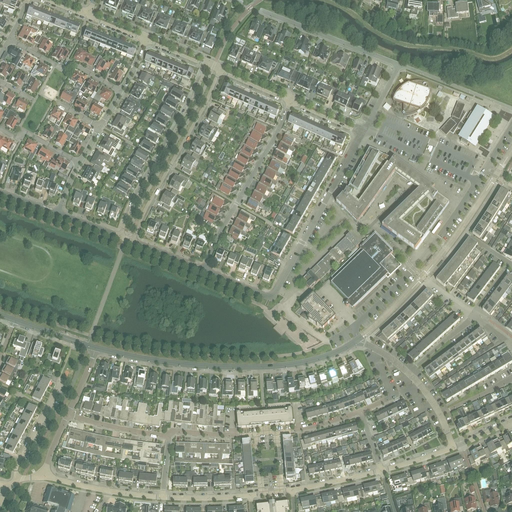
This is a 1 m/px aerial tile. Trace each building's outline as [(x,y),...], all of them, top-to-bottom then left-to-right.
[(11,0),(9,8),(8,8),(8,9),(14,11),(14,9),(15,7),(17,2),(12,0),(11,0)] [(122,5),(123,0),(113,0),(111,7),(116,9),(119,4),(122,5)] [(128,14),(132,4),(127,2),(127,0),(123,0),(122,5),(124,6),(122,12),(128,14)] [(187,3),(184,2),(184,0),(176,0),(176,1),(182,3),(181,7),(184,8),(187,3)] [(199,5),(200,0),(193,0),(191,4),(189,3),(186,10),(190,12),(191,9),(193,9),(194,7),(198,9),(199,5)] [(387,7),(386,9),(390,10),(391,9),(395,10),(394,13),(396,13),(397,13),(398,8),(400,2),(398,1),(397,0),(387,0),(387,1),(388,2),(387,7)] [(421,9),(422,4),(420,4),(420,2),(410,0),(406,0),(405,9),(412,10),(411,15),(417,16),(418,9),(421,9)] [(480,0),(480,1),(477,2),(480,13),(490,10),(489,7),(493,7),(491,0),(480,0)] [(502,12),(504,12),(505,10),(507,9),(507,5),(511,2),(511,0),(496,0),(497,2),(499,2),(499,8),(502,12)] [(452,8),(447,8),(448,19),(458,18),(458,14),(468,13),(467,3),(466,3),(466,2),(465,2),(464,2),(462,1),(461,2),(460,2),(458,2),(457,3),(456,3),(456,4),(455,4),(456,7),(454,8),(455,10),(452,10),(452,8)] [(133,2),(132,4),(128,14),(129,15),(129,16),(132,18),(135,11),(138,12),(141,6),(133,2)] [(210,14),(214,4),(207,2),(205,7),(202,6),(200,12),(203,13),(203,11),(210,14)] [(427,13),(429,13),(429,17),(437,17),(437,23),(443,23),(443,16),(438,15),(438,13),(439,13),(439,5),(438,5),(438,3),(432,3),(432,4),(428,4),(427,13)] [(149,9),(144,7),(141,6),(138,12),(141,13),(139,19),(144,21),(148,11),(149,9)] [(32,19),(33,18),(36,9),(31,7),(30,9),(29,9),(27,15),(26,15),(25,19),(28,20),(27,22),(26,24),(30,25),(31,23),(30,23),(32,19)] [(216,11),(215,13),(213,20),(217,21),(218,22),(219,19),(220,20),(221,17),(225,19),(227,15),(226,15),(228,10),(221,7),(219,12),(216,11)] [(41,11),(39,10),(37,8),(36,8),(36,9),(33,18),(32,19),(38,21),(41,11)] [(47,13),(44,12),(42,10),(41,11),(38,21),(43,23),(44,22),(43,22),(47,13)] [(155,19),(157,12),(154,11),(153,13),(148,11),(144,21),(150,23),(152,18),(155,19)] [(52,15),(49,14),(47,12),(47,13),(43,22),(44,22),(49,24),(52,15)] [(166,16),(161,14),(157,12),(155,19),(158,20),(155,26),(161,28),(165,18),(166,16)] [(57,17),(54,16),(52,14),(53,14),(52,14),(52,15),(49,24),(54,26),(57,17)] [(481,15),(478,16),(479,23),(486,22),(485,17),(482,18),(481,15)] [(63,19),(62,19),(60,18),(58,17),(58,16),(57,17),(54,26),(59,28),(63,19)] [(68,21),(65,20),(63,19),(63,18),(62,19),(63,19),(59,28),(64,30),(65,30),(68,21)] [(172,26),(174,19),(171,18),(170,20),(165,18),(161,28),(166,30),(169,25),(172,26)] [(178,35),(182,25),(176,23),(177,21),(174,19),(172,26),(174,27),(172,32),(178,35)] [(70,32),(73,23),(70,22),(68,21),(68,20),(68,21),(65,30),(64,30),(64,31),(70,33),(70,32)] [(264,29),(260,27),(262,23),(254,20),(252,26),(251,27),(250,29),(251,30),(250,31),(255,33),(253,37),(260,39),(264,29)] [(70,32),(76,35),(76,34),(80,26),(73,23),(70,32)] [(191,26),(188,25),(182,23),(182,25),(178,35),(183,37),(185,31),(188,33),(191,26)] [(194,41),(199,29),(191,25),(191,26),(188,33),(191,34),(189,39),(194,41)] [(210,36),(211,34),(214,26),(211,25),(207,33),(205,39),(208,41),(205,46),(212,49),(214,44),(213,44),(215,39),(210,36)] [(37,44),(38,43),(41,37),(40,36),(37,36),(35,41),(28,37),(30,33),(33,35),(36,34),(38,30),(29,26),(27,29),(24,27),(18,38),(25,42),(26,41),(32,45),(34,42),(37,44)] [(276,36),(273,34),(275,29),(268,26),(264,36),(268,38),(267,40),(273,42),(276,36)] [(89,40),(93,31),(86,29),(83,37),(89,40)] [(207,33),(204,32),(205,31),(199,29),(194,41),(200,44),(202,38),(205,39),(207,33)] [(98,33),(99,33),(98,32),(98,33),(96,32),(93,31),(89,40),(95,42),(98,33)] [(287,45),(291,35),(283,32),(282,36),(278,35),(275,43),(281,46),(282,44),(287,45)] [(101,35),(98,33),(95,42),(100,44),(103,36),(104,36),(104,35),(101,35)] [(41,37),(38,43),(41,45),(39,49),(45,53),(47,51),(48,52),(52,46),(46,42),(48,40),(42,36),(41,37)] [(106,37),(104,36),(103,36),(100,44),(105,46),(109,38),(109,37),(106,37)] [(112,39),(109,38),(105,46),(110,49),(114,40),(114,39),(112,39)] [(302,39),(301,41),(298,40),(294,49),(305,53),(305,51),(308,52),(311,45),(308,44),(309,42),(304,40),(302,39)] [(117,41),(114,40),(110,49),(116,51),(119,42),(120,41),(119,41),(117,41)] [(122,43),(119,42),(116,51),(121,53),(124,44),(125,44),(125,43),(122,43)] [(127,45),(125,44),(124,44),(121,53),(126,55),(130,46),(130,45),(127,45)] [(238,53),(241,55),(244,48),(241,47),(240,47),(235,45),(232,52),(231,52),(229,56),(236,59),(238,53)] [(135,48),(130,46),(126,55),(133,57),(135,51),(134,51),(135,48)] [(320,46),(319,49),(319,51),(315,50),(313,57),(323,61),(324,58),(327,60),(330,53),(327,51),(327,49),(320,46)] [(16,67),(21,59),(18,58),(21,52),(12,47),(11,50),(10,49),(9,51),(9,52),(10,52),(8,54),(16,58),(13,63),(15,64),(14,66),(16,67)] [(251,54),(249,53),(249,50),(244,47),(244,48),(241,55),(244,56),(242,61),(247,64),(251,54)] [(57,48),(52,57),(59,61),(61,58),(62,57),(65,59),(68,52),(65,50),(64,51),(61,49),(60,49),(60,50),(57,48)] [(77,55),(75,59),(76,59),(76,60),(77,61),(78,61),(79,61),(81,62),(83,60),(84,61),(84,62),(85,62),(91,66),(94,60),(86,55),(86,54),(79,49),(76,54),(77,55)] [(151,64),(155,55),(149,53),(149,55),(148,55),(145,61),(151,64)] [(258,62),(260,55),(257,54),(256,56),(251,54),(247,64),(252,66),(255,61),(258,62)] [(332,63),(341,66),(345,68),(349,58),(341,54),(340,57),(335,55),(332,63)] [(156,66),(160,58),(155,55),(151,64),(156,66)] [(263,71),(268,61),(263,59),(263,57),(260,55),(258,62),(260,63),(258,69),(263,71)] [(21,59),(16,67),(20,69),(23,64),(30,68),(34,60),(27,56),(24,60),(21,59)] [(97,67),(95,70),(103,75),(106,68),(108,69),(111,65),(108,63),(107,65),(103,62),(104,60),(99,57),(94,65),(97,67)] [(162,68),(165,60),(160,58),(156,66),(162,68)] [(167,71),(171,62),(165,60),(162,68),(167,71)] [(362,77),(366,67),(363,65),(363,64),(359,63),(360,62),(356,60),(356,62),(355,61),(354,65),(355,65),(353,69),(358,71),(357,75),(362,77)] [(122,74),(115,70),(118,65),(120,66),(122,63),(115,61),(111,68),(115,70),(110,79),(117,83),(122,74)] [(268,61),(263,71),(269,73),(271,68),(274,69),(278,63),(274,61),(273,63),(268,61)] [(172,73),(176,64),(171,62),(167,71),(172,73)] [(38,67),(35,66),(30,75),(35,78),(37,75),(40,74),(41,73),(44,75),(48,68),(42,64),(41,66),(39,66),(38,67)] [(177,75),(181,66),(176,64),(172,73),(177,75)] [(283,80),(288,69),(288,68),(287,70),(282,67),(282,66),(279,64),(275,70),(278,72),(278,73),(279,73),(277,77),(283,80)] [(0,74),(4,77),(7,73),(8,73),(10,74),(14,68),(8,65),(7,66),(6,67),(3,65),(1,68),(0,68),(0,74)] [(183,77),(186,68),(181,66),(177,75),(183,77)] [(183,77),(182,79),(189,82),(193,71),(186,68),(183,77)] [(364,75),(362,80),(366,82),(367,82),(368,80),(373,81),(376,83),(378,79),(378,78),(379,78),(381,75),(379,74),(381,70),(378,69),(377,70),(374,69),(373,69),(373,70),(370,68),(367,76),(364,75)] [(295,79),(298,72),(294,71),(288,69),(283,80),(289,82),(291,79),(292,79),(292,78),(295,79)] [(79,91),(83,84),(82,83),(85,77),(75,72),(72,78),(70,76),(68,79),(70,81),(74,83),(76,81),(78,82),(78,83),(77,83),(74,89),(75,89),(76,90),(79,91)] [(303,88),(307,78),(301,76),(302,74),(298,72),(295,79),(297,80),(297,81),(298,82),(297,85),(303,88)] [(18,74),(13,83),(20,86),(22,81),(23,81),(26,82),(29,77),(25,76),(24,77),(18,74)] [(141,77),(139,81),(148,86),(150,83),(151,81),(152,78),(151,78),(152,76),(147,74),(146,76),(143,74),(141,77)] [(36,80),(31,76),(27,83),(30,85),(27,90),(33,94),(38,85),(35,82),(36,80)] [(307,78),(303,88),(309,91),(310,87),(311,87),(312,87),(314,88),(318,81),(313,79),(313,81),(307,78)] [(83,84),(79,91),(84,94),(86,90),(93,94),(98,85),(97,84),(96,83),(96,82),(95,82),(94,83),(90,80),(86,86),(83,84)] [(393,101),(403,105),(404,113),(403,113),(403,114),(404,115),(404,116),(405,116),(406,116),(407,115),(409,115),(411,115),(412,114),(414,114),(416,113),(417,112),(418,113),(421,111),(420,110),(421,110),(422,109),(423,108),(424,107),(424,106),(425,106),(426,104),(427,104),(428,104),(430,99),(429,98),(430,97),(430,96),(430,95),(430,94),(430,93),(430,92),(430,91),(430,90),(425,89),(425,88),(426,88),(426,87),(427,86),(426,85),(426,84),(425,84),(425,83),(424,83),(423,82),(422,82),(421,82),(420,82),(419,82),(418,82),(417,82),(417,81),(411,81),(411,83),(410,83),(409,83),(407,84),(407,85),(406,85),(405,86),(404,86),(403,87),(402,86),(399,88),(400,89),(399,91),(398,92),(397,93),(396,94),(396,95),(395,95),(395,96),(394,98),(394,99),(393,100),(393,101)] [(324,85),(322,84),(319,82),(315,87),(319,89),(317,94),(318,95),(318,96),(322,98),(327,88),(324,87),(324,85)] [(134,90),(142,95),(145,90),(147,88),(142,85),(140,87),(137,85),(135,87),(133,89),(134,90)] [(175,98),(180,101),(181,100),(182,101),(184,96),(183,96),(178,93),(181,88),(174,85),(170,91),(173,93),(171,96),(175,98)] [(228,96),(232,88),(224,85),(220,95),(227,98),(228,96)] [(93,99),(99,103),(101,99),(102,99),(102,98),(107,101),(110,97),(110,96),(111,94),(112,93),(104,88),(99,96),(96,95),(93,99)] [(233,99),(237,90),(232,88),(228,96),(233,99)] [(334,96),(336,90),(331,88),(330,89),(327,88),(322,98),(327,100),(327,99),(328,99),(329,99),(328,99),(331,94),(334,96)] [(79,91),(76,90),(75,89),(72,93),(69,92),(68,92),(68,93),(65,91),(63,94),(62,95),(61,97),(60,98),(69,103),(72,98),(75,100),(78,94),(79,91)] [(142,95),(134,90),(133,91),(132,91),(131,93),(132,94),(131,96),(134,98),(133,100),(138,103),(140,101),(141,101),(144,96),(142,95)] [(238,101),(242,92),(237,90),(233,99),(238,101)] [(340,106),(344,96),(341,95),(342,92),(336,90),(334,96),(337,97),(335,102),(336,103),(335,104),(340,106)] [(244,103),(247,94),(242,92),(238,101),(244,103)] [(0,98),(0,103),(2,104),(3,102),(10,106),(15,96),(8,93),(5,98),(3,97),(1,99),(0,98)] [(171,96),(169,94),(165,99),(168,101),(166,104),(170,107),(175,110),(176,109),(175,109),(176,109),(177,109),(179,105),(178,105),(179,104),(173,101),(175,98),(171,96)] [(249,105),(253,97),(247,94),(244,103),(249,105)] [(351,104),(354,98),(355,96),(349,94),(347,97),(344,96),(340,106),(344,108),(345,107),(346,107),(348,102),(351,104)] [(88,108),(90,104),(93,100),(88,97),(86,100),(82,98),(81,100),(78,99),(76,102),(75,103),(75,104),(75,105),(74,106),(83,111),(86,106),(88,108)] [(254,108),(258,99),(253,97),(249,105),(254,108)] [(360,99),(359,100),(354,98),(351,104),(355,105),(353,110),(352,110),(354,111),(353,112),(359,114),(361,109),(360,109),(362,104),(364,101),(360,99)] [(13,105),(11,108),(15,110),(17,107),(24,111),(28,104),(20,99),(15,106),(13,105)] [(97,106),(99,103),(93,99),(93,100),(90,104),(93,107),(90,111),(95,114),(95,115),(97,116),(98,115),(99,116),(103,109),(97,106)] [(259,110),(263,101),(258,99),(254,108),(259,110)] [(125,105),(125,106),(133,111),(135,112),(137,109),(139,109),(141,105),(138,103),(133,100),(131,103),(128,101),(126,103),(124,105),(125,105)] [(264,112),(268,104),(263,101),(259,110),(264,112)] [(166,104),(164,103),(160,108),(161,108),(163,110),(161,113),(165,115),(170,118),(171,118),(170,118),(171,117),(172,118),(174,113),(173,113),(174,113),(168,110),(170,107),(166,104)] [(469,121),(466,126),(461,123),(467,113),(463,111),(465,106),(458,103),(452,117),(451,119),(440,131),(446,136),(450,132),(453,134),(457,128),(462,132),(459,137),(462,139),(460,142),(467,146),(469,143),(475,147),(494,118),(487,114),(489,111),(481,107),(480,109),(477,107),(473,114),(471,112),(467,119),(469,121)] [(270,114),(273,106),(268,104),(264,112),(270,114)] [(388,112),(391,108),(386,104),(383,108),(388,112)] [(135,112),(133,111),(125,106),(124,107),(123,106),(122,109),(123,109),(122,111),(125,113),(124,116),(126,117),(129,119),(131,116),(132,117),(135,112)] [(273,106),(270,114),(276,117),(279,111),(278,110),(279,108),(273,106)] [(55,125),(59,127),(64,118),(60,115),(62,112),(55,108),(52,113),(51,113),(50,114),(50,115),(50,116),(58,121),(55,125)] [(7,116),(9,111),(5,109),(3,113),(0,110),(0,119),(3,114),(7,116)] [(211,114),(220,119),(223,115),(224,116),(226,113),(219,109),(218,111),(214,109),(211,114)] [(15,118),(16,117),(17,115),(9,111),(7,116),(5,118),(9,120),(6,126),(12,130),(13,129),(14,129),(14,128),(15,127),(15,126),(17,122),(13,119),(14,117),(15,118)] [(161,113),(159,111),(155,117),(156,117),(154,120),(156,122),(160,124),(165,127),(166,127),(165,127),(166,126),(167,127),(169,122),(168,122),(169,122),(163,119),(165,115),(161,113)] [(220,120),(220,119),(211,114),(208,120),(212,122),(210,124),(217,128),(219,125),(220,126),(223,121),(220,120)] [(294,125),(298,117),(293,114),(292,116),(291,116),(288,122),(294,125)] [(73,134),(78,126),(75,124),(77,121),(71,117),(71,116),(70,115),(69,116),(68,115),(64,122),(67,123),(67,124),(69,126),(66,131),(73,134)] [(129,119),(126,117),(125,120),(119,117),(116,122),(124,126),(126,124),(129,125),(131,120),(129,119)] [(299,128),(303,119),(298,117),(294,125),(299,128)] [(305,130),(308,121),(303,119),(299,128),(305,130)] [(158,127),(160,124),(156,122),(154,120),(150,125),(151,125),(153,127),(151,130),(155,133),(160,136),(161,135),(160,135),(161,135),(162,135),(164,131),(163,131),(164,130),(158,127)] [(255,130),(262,135),(263,135),(266,130),(265,130),(268,126),(255,120),(253,123),(257,126),(255,130)] [(310,132),(314,124),(308,121),(305,130),(310,132)] [(122,130),(124,126),(116,122),(113,127),(119,131),(117,133),(122,136),(125,131),(122,130)] [(82,133),(83,132),(88,135),(91,129),(83,124),(80,128),(78,126),(73,134),(73,135),(77,138),(79,134),(82,133)] [(219,129),(217,128),(210,124),(209,127),(205,125),(202,130),(211,135),(214,137),(219,129)] [(315,135),(319,126),(314,124),(310,132),(315,135)] [(58,129),(59,127),(55,125),(54,127),(55,128),(54,130),(48,127),(43,135),(49,139),(52,134),(54,135),(58,129)] [(320,137),(324,128),(319,126),(315,135),(320,137)] [(255,130),(251,128),(249,131),(253,133),(250,138),(258,142),(259,143),(262,138),(261,137),(262,135),(255,130)] [(325,139),(329,131),(324,128),(320,137),(325,139)] [(151,130),(149,129),(145,134),(148,136),(146,139),(150,141),(155,144),(156,144),(155,144),(156,143),(157,144),(159,139),(158,139),(159,139),(153,136),(155,133),(151,130)] [(214,137),(211,135),(202,130),(199,135),(203,137),(201,140),(211,146),(213,143),(211,142),(214,137)] [(331,142),(334,133),(329,131),(325,139),(331,142)] [(68,143),(69,142),(73,135),(66,132),(64,136),(60,134),(58,137),(59,138),(56,143),(62,146),(65,141),(68,143)] [(336,144),(340,135),(334,133),(331,142),(336,144)] [(78,138),(77,138),(73,135),(69,142),(74,145),(70,151),(76,155),(81,146),(75,143),(78,138)] [(250,138),(246,135),(244,139),(248,141),(246,145),(254,150),(255,150),(257,145),(258,142),(250,138)] [(300,140),(301,140),(290,135),(288,139),(285,137),(282,142),(285,144),(286,144),(291,147),(294,142),(298,145),(299,143),(303,145),(305,142),(300,140)] [(336,144),(335,145),(341,148),(342,146),(342,147),(346,138),(340,135),(336,144)] [(0,136),(0,149),(6,153),(8,150),(9,151),(13,143),(10,141),(9,141),(8,141),(0,136)] [(116,149),(117,147),(120,142),(115,138),(113,141),(107,137),(106,138),(105,139),(104,141),(104,142),(116,149)] [(146,139),(144,137),(141,143),(143,145),(141,148),(141,147),(141,148),(150,153),(151,153),(150,153),(151,152),(152,153),(154,148),(153,148),(154,148),(149,145),(150,141),(146,139)] [(28,140),(23,149),(32,154),(30,157),(33,158),(36,153),(33,152),(37,145),(28,140)] [(209,149),(211,146),(201,140),(200,143),(196,141),(193,146),(202,151),(205,152),(208,147),(209,149)] [(111,157),(116,149),(104,142),(103,143),(102,143),(101,145),(101,146),(101,148),(107,151),(106,154),(111,157)] [(246,145),(242,143),(240,146),(244,148),(242,153),(249,157),(250,158),(253,153),(252,152),(254,150),(246,145)] [(295,149),(291,147),(286,144),(285,144),(284,146),(281,144),(278,150),(281,152),(281,151),(286,154),(289,150),(293,153),(295,149)] [(205,152),(202,151),(193,146),(190,151),(194,153),(192,156),(199,159),(201,156),(202,157),(205,152)] [(51,161),(49,160),(53,154),(48,152),(48,151),(48,152),(47,152),(42,149),(38,156),(42,158),(41,159),(45,161),(42,167),(46,170),(51,161)] [(394,158),(393,159),(390,164),(390,163),(392,159),(370,149),(344,195),(343,195),(336,202),(347,212),(357,222),(358,222),(359,223),(359,222),(395,173),(409,182),(413,172),(394,158)] [(242,153),(238,150),(236,154),(240,156),(237,160),(245,165),(246,165),(249,160),(248,160),(249,157),(242,153)] [(139,162),(140,159),(145,162),(146,162),(149,158),(148,157),(139,151),(139,152),(137,155),(134,153),(132,158),(134,160),(135,160),(139,162)] [(290,156),(286,154),(281,151),(281,152),(280,154),(276,152),(273,157),(286,165),(291,157),(290,156)] [(336,159),(332,157),(334,154),(326,151),(325,152),(325,154),(324,154),(323,156),(323,157),(322,158),(325,160),(333,164),(336,159)] [(111,157),(106,154),(104,153),(103,156),(101,155),(102,154),(97,152),(95,156),(96,156),(95,158),(102,162),(104,160),(105,160),(108,162),(111,157)] [(203,162),(199,159),(192,156),(191,158),(187,156),(184,161),(193,166),(196,161),(201,165),(203,162)] [(56,165),(65,171),(69,164),(65,161),(65,162),(63,160),(59,158),(56,162),(53,160),(49,166),(54,169),(56,165)] [(101,165),(102,162),(95,158),(94,160),(93,160),(91,163),(95,166),(95,165),(97,166),(96,169),(101,172),(104,167),(102,166),(101,165)] [(237,160),(233,158),(231,161),(235,164),(233,168),(241,172),(242,173),(244,168),(244,167),(245,165),(237,160)] [(144,165),(139,162),(135,160),(134,160),(133,163),(130,161),(127,166),(130,168),(134,170),(135,167),(141,170),(144,166),(143,165),(144,165)] [(330,169),(333,164),(325,160),(322,164),(330,169)] [(190,171),(193,166),(184,161),(181,166),(185,168),(183,172),(190,176),(192,172),(190,171)] [(278,173),(278,172),(280,169),(285,171),(287,167),(277,162),(275,164),(272,162),(269,168),(272,170),(278,173)] [(328,174),(330,169),(322,164),(320,169),(328,174)] [(233,168),(229,165),(227,169),(231,171),(229,175),(229,176),(236,180),(237,181),(240,175),(239,175),(241,172),(233,168)] [(12,168),(9,177),(12,178),(11,182),(17,184),(19,178),(22,180),(25,169),(12,168)] [(101,172),(96,169),(95,172),(89,168),(88,170),(87,170),(85,173),(94,178),(96,180),(98,176),(101,172)] [(139,173),(134,170),(130,168),(128,171),(125,170),(122,175),(125,176),(129,178),(131,176),(136,178),(139,175),(138,174),(139,173)] [(325,178),(328,174),(320,169),(317,174),(325,178)] [(282,175),(278,172),(278,173),(272,170),(271,172),(268,170),(265,175),(268,177),(273,180),(276,176),(280,179),(282,175)] [(449,203),(432,191),(435,188),(413,172),(409,182),(419,190),(382,226),(415,250),(449,203)] [(92,181),(94,178),(85,173),(84,177),(83,179),(88,182),(87,185),(94,189),(95,186),(93,185),(94,183),(92,182),(92,181)] [(229,176),(229,175),(225,173),(223,176),(227,179),(224,183),(232,188),(233,188),(236,183),(235,183),(236,180),(229,176)] [(33,175),(31,174),(28,176),(27,175),(25,180),(23,181),(24,182),(23,186),(29,188),(30,184),(31,183),(34,184),(37,175),(33,174),(33,175)] [(322,183),(325,178),(317,174),(314,178),(322,183)] [(190,180),(188,179),(181,175),(179,179),(176,177),(173,182),(181,187),(185,189),(190,180)] [(134,181),(129,178),(125,176),(123,179),(120,178),(117,183),(120,184),(124,187),(124,186),(126,184),(131,187),(131,186),(132,187),(135,183),(134,182),(134,181)] [(278,183),(273,180),(268,177),(267,180),(263,178),(260,183),(264,185),(269,188),(271,184),(276,187),(278,183)] [(320,188),(322,183),(314,178),(314,179),(315,179),(313,184),(320,188)] [(47,188),(48,182),(49,180),(46,179),(45,180),(42,179),(42,182),(38,181),(37,183),(37,182),(35,187),(36,187),(35,190),(41,192),(43,187),(47,188)] [(224,183),(220,180),(217,186),(218,189),(229,196),(231,191),(231,190),(232,188),(224,183)] [(48,182),(47,188),(50,189),(49,191),(50,191),(48,195),(49,195),(52,197),(53,197),(54,197),(55,194),(57,191),(56,191),(57,187),(55,186),(54,184),(48,182)] [(179,192),(181,187),(173,182),(170,187),(173,189),(172,192),(179,196),(180,192),(179,192)] [(313,184),(309,182),(307,186),(307,187),(317,192),(320,188),(313,184)] [(130,189),(124,186),(124,187),(120,184),(119,187),(116,186),(113,191),(120,195),(121,192),(126,195),(127,195),(130,191),(129,190),(130,189)] [(273,190),(269,188),(264,185),(262,188),(259,186),(256,191),(259,193),(264,196),(265,195),(267,192),(271,194),(273,190)] [(314,197),(317,192),(307,187),(305,192),(307,193),(314,197)] [(498,194),(507,199),(510,195),(510,194),(501,189),(498,194)] [(81,200),(84,201),(87,195),(88,192),(83,191),(82,194),(78,192),(77,195),(75,198),(74,198),(73,201),(74,201),(73,204),(79,206),(81,200)] [(177,198),(179,196),(172,192),(170,194),(167,192),(164,197),(172,202),(175,204),(178,200),(178,199),(177,198)] [(212,204),(220,208),(221,209),(224,204),(223,203),(225,200),(213,193),(211,197),(215,199),(213,203),(212,204)] [(269,198),(265,195),(264,196),(259,193),(258,195),(254,193),(251,198),(255,200),(260,203),(262,199),(267,202),(269,198)] [(312,202),(314,197),(307,193),(305,198),(312,202)] [(509,200),(507,199),(498,194),(496,198),(507,204),(509,200)] [(91,211),(96,199),(87,195),(84,201),(88,203),(85,209),(87,209),(86,210),(89,211),(90,210),(91,211)] [(170,207),(172,202),(164,197),(161,202),(164,204),(163,207),(170,211),(171,208),(170,207)] [(305,198),(304,197),(301,202),(309,206),(312,202),(305,198)] [(504,208),(507,204),(496,198),(493,202),(504,208)] [(109,210),(112,202),(109,200),(108,203),(102,201),(97,213),(99,214),(99,215),(102,216),(102,215),(104,216),(106,209),(109,210)] [(265,206),(260,203),(255,200),(253,203),(250,201),(247,206),(256,211),(258,207),(263,210),(263,209),(266,211),(266,212),(269,213),(271,210),(265,206)] [(212,204),(213,203),(208,201),(206,204),(211,207),(208,211),(216,216),(217,216),(220,211),(219,211),(220,208),(212,204)] [(120,208),(119,207),(114,206),(115,203),(112,202),(109,210),(112,212),(110,218),(116,220),(117,217),(118,217),(119,214),(118,214),(119,211),(120,208)] [(306,211),(309,206),(301,202),(298,207),(306,211)] [(502,213),(504,208),(493,202),(491,206),(500,211),(502,213)] [(497,215),(500,211),(491,206),(488,210),(497,215)] [(306,212),(306,211),(298,207),(295,211),(297,212),(304,216),(306,212)] [(208,211),(204,209),(202,212),(206,214),(204,219),(212,224),(215,219),(214,218),(216,216),(208,211)] [(495,219),(497,215),(488,210),(486,214),(495,219)] [(304,216),(297,212),(295,211),(295,212),(293,216),(301,221),(304,216)] [(247,223),(249,219),(254,222),(256,218),(246,213),(245,215),(241,213),(238,219),(242,221),(242,220),(247,223)] [(492,223),(495,219),(486,214),(483,218),(492,223)] [(298,225),(301,221),(293,216),(290,221),(298,225)] [(489,228),(492,223),(483,218),(481,222),(489,228)] [(287,225),(296,230),(298,225),(290,221),(288,219),(285,224),(287,225),(288,225),(287,225)] [(159,226),(157,225),(154,223),(155,221),(152,220),(149,226),(149,225),(148,228),(147,232),(153,234),(154,232),(156,233),(157,231),(159,226)] [(251,226),(247,223),(242,220),(242,221),(240,223),(237,221),(234,226),(237,228),(242,231),(245,227),(249,230),(251,226)] [(491,229),(489,228),(481,222),(478,226),(489,233),(491,229)] [(159,226),(157,231),(161,233),(159,237),(165,239),(169,229),(166,228),(167,226),(160,223),(159,226)] [(287,225),(288,225),(287,225),(284,230),(293,235),(296,230),(287,225)] [(177,228),(173,226),(169,236),(173,238),(171,242),(177,244),(181,234),(175,232),(177,228)] [(486,237),(489,233),(478,226),(475,230),(486,237)] [(247,234),(242,231),(237,228),(236,231),(232,229),(229,234),(233,236),(232,238),(237,241),(240,235),(245,237),(247,234)] [(486,237),(475,230),(472,234),(483,241),(486,237)] [(191,235),(188,234),(184,233),(181,241),(185,242),(183,247),(189,249),(193,239),(190,238),(191,235)] [(280,238),(288,243),(291,238),(282,233),(279,238),(280,239),(280,238)] [(334,280),(331,284),(348,301),(346,303),(345,304),(345,305),(346,306),(347,307),(348,307),(348,306),(349,306),(351,304),(354,308),(386,277),(388,279),(401,266),(391,255),(393,253),(375,235),(369,240),(362,247),(361,247),(360,247),(360,248),(360,249),(335,274),(338,277),(334,280)] [(301,280),(310,290),(345,256),(343,254),(349,249),(352,252),(360,245),(351,236),(348,239),(346,237),(301,280)] [(203,240),(196,238),(193,246),(197,247),(195,251),(201,254),(203,250),(204,250),(206,245),(205,245),(205,244),(202,243),(203,240)] [(285,248),(288,243),(280,238),(280,239),(277,243),(278,244),(285,248)] [(448,283),(454,288),(480,253),(475,249),(478,245),(469,239),(466,243),(460,250),(457,254),(451,261),(448,265),(442,272),(436,280),(444,287),(448,283)] [(283,252),(285,248),(278,244),(276,248),(283,252)] [(276,248),(274,247),(271,252),(280,257),(283,252),(276,248)] [(217,255),(215,259),(221,262),(222,258),(226,259),(230,251),(223,248),(222,251),(219,250),(218,251),(218,250),(216,255),(217,255)] [(511,259),(511,258),(511,252),(506,249),(503,254),(511,259)] [(231,255),(227,264),(233,267),(234,263),(238,264),(242,256),(235,253),(234,256),(231,255)] [(243,260),(239,269),(245,272),(246,268),(250,269),(254,261),(247,258),(246,261),(243,260)] [(490,268),(497,273),(500,268),(493,263),(490,268)] [(255,265),(251,275),(257,277),(258,273),(262,274),(265,269),(266,266),(261,265),(260,267),(255,265)] [(265,269),(262,274),(261,277),(263,278),(263,280),(269,282),(270,278),(271,278),(272,276),(271,276),(274,270),(271,268),(270,271),(267,270),(265,269)] [(493,277),(497,273),(490,268),(487,272),(493,277)] [(490,281),(493,277),(487,272),(484,276),(490,281)] [(487,286),(490,281),(484,276),(480,281),(487,286)] [(510,289),(511,286),(511,284),(505,279),(502,284),(510,289)] [(484,290),(487,286),(480,281),(477,285),(484,290)] [(510,289),(502,284),(499,288),(505,293),(509,289),(510,289)] [(480,294),(484,290),(477,285),(474,289),(480,294)] [(502,297),(505,293),(499,288),(496,292),(502,297)] [(477,298),(480,294),(474,289),(470,293),(477,298)] [(427,290),(423,294),(431,301),(433,303),(436,299),(427,290)] [(499,302),(502,297),(496,292),(492,297),(499,302)] [(474,303),(477,298),(470,293),(467,298),(474,303)] [(427,304),(431,301),(423,294),(420,297),(427,304)] [(318,325),(322,329),(328,324),(335,317),(313,295),(306,302),(301,307),(310,317),(308,319),(317,326),(317,325),(318,325)] [(424,308),(427,304),(420,297),(417,301),(424,308)] [(496,306),(499,302),(492,297),(489,301),(497,307),(497,306),(496,306)] [(421,311),(424,308),(417,301),(413,304),(421,311)] [(494,310),(497,307),(489,301),(486,305),(493,311),(494,311),(493,310),(493,309),(494,310)] [(417,315),(421,311),(413,304),(410,308),(417,315)] [(490,315),(493,311),(486,305),(482,310),(490,315)] [(414,318),(417,315),(410,308),(407,311),(414,318)] [(410,322),(414,318),(407,311),(403,314),(410,322)] [(407,325),(410,322),(403,314),(400,317),(407,325)] [(450,318),(456,324),(460,320),(454,314),(450,318)] [(403,328),(407,325),(400,317),(396,321),(403,328)] [(452,328),(456,324),(450,318),(446,322),(452,328)] [(400,332),(403,328),(396,321),(393,324),(400,332)] [(448,331),(452,328),(446,322),(442,325),(448,331)] [(396,335),(400,332),(393,324),(389,327),(396,335)] [(444,335),(448,331),(442,325),(438,329),(444,335)] [(392,338),(396,335),(389,327),(386,330),(392,338)] [(440,339),(444,335),(438,329),(434,332),(440,339)] [(476,332),(482,341),(487,337),(481,329),(476,332)] [(389,341),(392,338),(386,330),(382,334),(383,335),(381,337),(379,335),(377,337),(388,345),(391,343),(389,341)] [(436,342),(440,339),(434,332),(430,336),(436,342)] [(482,341),(476,332),(471,336),(477,343),(481,340),(482,341)] [(431,346),(436,342),(430,336),(426,340),(431,346)] [(472,346),(477,343),(471,336),(467,339),(472,346)] [(22,362),(24,359),(24,358),(25,358),(28,350),(25,349),(26,344),(23,343),(25,339),(19,337),(18,341),(15,340),(12,346),(16,347),(21,349),(20,352),(18,356),(21,357),(20,358),(19,361),(22,362)] [(468,350),(472,346),(467,339),(462,343),(468,350)] [(427,349),(431,346),(426,340),(422,343),(427,349)] [(30,348),(28,355),(37,358),(38,356),(41,358),(44,350),(40,349),(42,345),(36,343),(34,349),(30,348)] [(423,353),(427,349),(422,343),(418,347),(423,353)] [(463,353),(468,350),(462,343),(458,346),(463,353)] [(459,356),(463,353),(458,346),(453,349),(459,358),(459,357),(459,356)] [(420,356),(423,353),(418,347),(414,350),(413,349),(413,350),(420,357),(420,356)] [(455,361),(459,358),(453,349),(449,353),(455,361)] [(48,354),(46,360),(59,364),(61,358),(58,357),(60,352),(55,350),(53,356),(48,354)] [(414,362),(420,357),(413,350),(408,355),(414,362)] [(454,361),(455,361),(449,353),(444,356),(449,363),(454,360),(454,361)] [(502,357),(507,366),(511,363),(511,359),(509,355),(503,358),(502,357)] [(445,367),(449,363),(444,356),(439,360),(445,368),(446,368),(445,367)] [(502,369),(507,366),(502,357),(497,360),(502,369)] [(14,368),(16,365),(20,366),(21,361),(15,358),(14,361),(9,358),(8,359),(7,359),(6,363),(6,364),(11,367),(14,368)] [(352,372),(353,372),(358,369),(359,370),(363,368),(359,361),(355,363),(353,360),(351,361),(351,360),(349,361),(349,362),(348,363),(350,366),(352,372)] [(441,371),(445,368),(439,360),(435,363),(441,371)] [(497,372),(502,369),(497,360),(492,363),(497,372)] [(441,371),(435,363),(430,366),(436,374),(440,370),(441,371)] [(492,375),(497,372),(492,363),(487,366),(492,375)] [(109,375),(107,374),(109,366),(108,366),(107,365),(106,364),(105,364),(103,365),(102,369),(99,369),(96,378),(107,381),(109,375)] [(350,366),(345,368),(344,364),(342,365),(342,364),(340,365),(340,366),(338,367),(340,371),(342,376),(347,374),(348,377),(354,374),(353,372),(352,372),(350,366)] [(14,368),(11,367),(9,369),(4,366),(4,367),(2,367),(1,371),(2,371),(1,372),(7,375),(10,376),(12,373),(16,374),(17,369),(14,368)] [(430,378),(436,374),(430,366),(424,371),(430,378)] [(487,378),(492,375),(487,366),(482,369),(487,378)] [(116,368),(115,367),(113,374),(110,373),(108,383),(112,384),(114,380),(115,380),(116,380),(117,380),(119,380),(121,369),(120,369),(119,368),(118,368),(117,368),(116,368)] [(340,371),(336,372),(334,368),(333,369),(333,368),(329,369),(329,370),(328,370),(330,374),(332,380),(338,378),(338,380),(343,378),(342,376),(340,371)] [(483,381),(487,378),(482,369),(483,370),(478,373),(483,381)] [(133,371),(127,370),(125,377),(122,377),(121,383),(127,384),(128,380),(131,381),(133,371)] [(325,376),(324,372),(322,372),(322,371),(320,372),(320,373),(318,373),(319,377),(321,383),(327,381),(328,383),(332,382),(332,380),(330,374),(325,376)] [(135,378),(133,387),(137,388),(137,384),(143,385),(145,375),(145,374),(139,373),(139,374),(138,378),(135,378)] [(478,384),(483,381),(478,373),(473,376),(473,375),(472,375),(478,384)] [(0,381),(6,384),(9,386),(11,382),(12,377),(10,376),(7,375),(5,377),(0,374),(0,381)] [(147,382),(146,390),(152,391),(153,385),(156,386),(158,376),(155,375),(155,374),(153,374),(152,375),(151,375),(151,378),(148,378),(147,382)] [(315,378),(314,375),(312,375),(312,374),(310,375),(310,376),(308,376),(309,380),(311,388),(311,389),(317,388),(317,387),(317,386),(322,385),(321,383),(319,377),(315,378)] [(160,382),(159,390),(161,391),(162,389),(171,391),(171,385),(169,384),(170,377),(168,377),(167,375),(165,377),(164,376),(163,383),(160,382)] [(473,386),(478,384),(472,375),(468,378),(473,386)] [(305,381),(304,377),(302,377),(302,376),(300,377),(300,378),(298,378),(299,382),(300,388),(305,387),(305,389),(311,388),(309,380),(305,381)] [(40,383),(48,387),(51,382),(43,378),(40,383)] [(172,386),(171,393),(177,394),(178,388),(181,389),(183,379),(176,378),(175,386),(172,386)] [(195,380),(194,380),(194,378),(190,378),(190,379),(189,379),(188,384),(185,383),(184,391),(188,391),(188,389),(194,390),(195,380)] [(294,383),(294,379),(292,379),(291,378),(289,378),(289,379),(287,380),(288,384),(289,390),(295,389),(295,392),(300,391),(300,388),(299,382),(294,383)] [(468,389),(473,386),(468,378),(463,381),(468,389)] [(284,390),(284,394),(289,394),(289,390),(288,384),(283,384),(283,380),(281,380),(281,379),(279,379),(279,380),(277,380),(277,385),(278,391),(284,390)] [(197,387),(197,394),(200,394),(200,393),(202,393),(203,391),(207,391),(207,381),(201,380),(201,387),(197,387)] [(210,388),(210,395),(216,395),(216,391),(219,391),(220,381),(218,381),(218,380),(215,380),(215,381),(213,381),(213,389),(210,388)] [(273,385),(273,381),(271,381),(271,380),(268,380),(269,381),(266,381),(267,391),(273,391),(273,392),(278,392),(278,391),(277,385),(273,385)] [(226,386),(223,386),(222,396),(233,396),(233,391),(232,391),(232,382),(230,382),(230,381),(228,381),(228,382),(226,381),(226,386)] [(245,392),(245,382),(243,382),(243,381),(240,381),(240,382),(238,382),(238,386),(235,386),(235,396),(245,396),(245,392)] [(251,387),(248,387),(248,397),(254,397),(254,392),(257,392),(257,382),(255,382),(255,381),(253,381),(253,382),(251,382),(251,387)] [(463,392),(468,389),(463,381),(462,381),(463,382),(459,385),(458,384),(463,392)] [(45,392),(48,387),(40,383),(37,388),(45,392)] [(458,395),(463,392),(458,384),(453,387),(458,395)] [(447,388),(448,389),(453,398),(458,395),(453,387),(452,385),(447,388)] [(372,389),(375,397),(377,396),(377,397),(381,395),(377,387),(372,389)] [(43,397),(45,392),(37,388),(35,393),(43,397)] [(370,399),(375,397),(372,389),(368,391),(367,390),(370,399)] [(447,402),(453,398),(448,389),(442,393),(447,402)] [(365,401),(370,399),(367,390),(362,392),(365,401)] [(500,402),(503,410),(504,410),(505,411),(509,409),(508,407),(510,406),(504,394),(502,390),(499,391),(502,398),(503,401),(500,402)] [(362,392),(361,391),(356,393),(361,403),(365,401),(362,392)] [(40,402),(43,397),(35,393),(32,398),(40,403),(41,402),(40,402)] [(92,405),(95,394),(93,393),(92,393),(89,402),(86,401),(86,403),(82,402),(80,411),(86,412),(86,413),(90,414),(92,405)] [(355,405),(361,403),(356,393),(354,394),(355,397),(352,398),(355,405)] [(110,418),(114,398),(111,397),(108,407),(105,406),(105,408),(102,407),(100,416),(103,417),(106,417),(106,418),(109,419),(109,418),(110,418)] [(102,407),(104,399),(100,398),(99,405),(96,404),(95,405),(92,405),(90,414),(90,413),(96,415),(96,416),(99,416),(100,416),(102,407)] [(121,411),(118,411),(119,409),(116,409),(118,399),(114,398),(110,418),(117,420),(120,420),(121,411)] [(345,409),(350,407),(347,398),(342,400),(345,409)] [(350,407),(355,405),(352,398),(348,399),(347,398),(350,407)] [(129,422),(131,413),(128,413),(128,411),(125,411),(127,401),(123,400),(121,411),(120,420),(120,421),(123,422),(123,421),(129,422)] [(340,411),(345,409),(342,400),(337,402),(340,411)] [(399,404),(403,412),(406,411),(405,410),(408,408),(404,401),(405,400),(404,400),(400,402),(401,403),(399,404)] [(490,407),(486,409),(490,417),(494,415),(494,413),(496,412),(493,406),(491,403),(490,400),(488,402),(490,407)] [(174,410),(172,410),(173,401),(169,401),(168,412),(165,411),(165,413),(162,412),(160,422),(167,422),(167,423),(170,423),(171,423),(172,413),(175,414),(175,413),(176,411),(174,410)] [(194,403),(190,403),(184,402),(184,403),(183,406),(190,407),(189,414),(186,414),(186,415),(182,415),(181,425),(181,424),(192,425),(193,416),(193,413),(194,403)] [(502,411),(503,410),(500,402),(493,406),(496,412),(498,411),(499,414),(503,412),(502,411)] [(139,425),(143,404),(140,403),(139,403),(137,413),(134,412),(134,414),(131,413),(129,422),(135,423),(135,424),(139,425)] [(182,415),(183,406),(184,403),(180,403),(178,413),(175,413),(175,414),(172,413),(171,423),(177,423),(177,424),(181,425),(182,415)] [(26,410),(34,414),(36,409),(37,409),(28,404),(28,405),(26,410)] [(149,426),(151,417),(148,416),(148,415),(145,414),(147,405),(143,404),(139,425),(143,425),(146,425),(149,426)] [(162,412),(163,404),(159,404),(157,416),(154,416),(154,417),(151,417),(149,426),(160,427),(160,422),(162,412)] [(399,414),(403,412),(399,404),(395,406),(399,414)] [(202,427),(204,406),(200,405),(199,415),(196,415),(195,413),(193,413),(193,416),(192,425),(195,425),(198,425),(198,426),(202,427)] [(217,416),(218,405),(214,405),(213,413),(213,418),(213,427),(214,427),(217,428),(217,427),(224,427),(225,414),(222,414),(220,415),(220,417),(217,416)] [(210,415),(210,416),(207,416),(208,406),(204,406),(202,427),(206,427),(206,426),(209,426),(213,427),(213,418),(213,413),(212,413),(210,415)] [(394,417),(399,414),(395,406),(390,408),(394,417)] [(479,412),(482,419),(484,418),(485,419),(490,417),(486,409),(481,411),(479,406),(476,407),(477,409),(479,412)] [(270,424),(270,426),(293,424),(292,408),(288,409),(288,410),(269,412),(270,424)] [(389,419),(394,417),(390,408),(385,411),(389,419)] [(31,419),(34,414),(26,410),(23,415),(31,419)] [(384,421),(389,419),(385,411),(380,413),(384,421)] [(265,424),(270,424),(269,412),(265,412),(264,412),(241,414),(241,413),(237,413),(238,428),(262,426),(261,425),(265,424)] [(465,412),(462,413),(468,425),(470,424),(471,426),(476,423),(472,415),(467,418),(465,412)] [(480,420),(482,419),(479,412),(472,415),(476,423),(477,423),(477,424),(481,423),(480,420)] [(384,421),(380,413),(379,414),(378,413),(374,415),(375,415),(378,423),(383,420),(384,421)] [(466,426),(468,425),(462,413),(460,414),(462,420),(458,422),(459,426),(457,427),(459,431),(467,428),(466,426)] [(28,424),(31,419),(23,415),(20,420),(28,424)] [(26,429),(28,424),(20,420),(18,425),(26,429)] [(433,433),(429,426),(428,424),(423,427),(423,428),(428,436),(429,435),(429,436),(434,434),(433,433),(433,434),(433,433)] [(23,434),(26,429),(18,425),(15,430),(23,434)] [(423,438),(428,436),(423,428),(419,430),(423,438)] [(77,441),(78,436),(75,435),(76,430),(70,429),(65,448),(74,451),(76,446),(68,444),(70,439),(77,441)] [(20,439),(23,434),(15,430),(12,435),(20,439)] [(418,441),(423,438),(419,430),(414,433),(418,441)] [(417,441),(418,441),(414,433),(413,431),(408,434),(414,444),(413,444),(418,442),(417,441)] [(84,453),(88,433),(83,432),(81,437),(78,436),(77,441),(83,443),(83,448),(76,446),(74,451),(84,453)] [(95,446),(96,440),(93,440),(94,435),(88,433),(84,453),(93,455),(94,450),(87,449),(88,444),(95,446)] [(18,444),(20,439),(12,435),(10,440),(18,444)] [(317,446),(316,444),(314,435),(309,437),(311,447),(317,446)] [(509,451),(508,448),(507,446),(511,444),(511,442),(509,435),(503,437),(505,442),(503,444),(505,449),(507,452),(509,451)] [(103,457),(107,437),(101,436),(100,441),(96,440),(95,446),(102,447),(102,452),(94,450),(93,455),(103,457)] [(311,447),(309,437),(307,437),(307,436),(302,437),(303,438),(304,440),(300,441),(303,450),(311,447)] [(400,440),(403,448),(405,447),(405,448),(409,446),(405,438),(404,436),(399,438),(400,440)] [(114,449),(115,444),(111,443),(112,438),(107,437),(103,457),(112,459),(113,454),(105,453),(107,448),(113,449),(114,449)] [(122,460),(125,440),(119,439),(118,445),(115,444),(114,449),(121,450),(121,455),(113,454),(112,459),(122,460)] [(15,449),(18,444),(10,440),(7,445),(15,449)] [(133,452),(133,447),(130,446),(131,441),(125,440),(122,460),(131,461),(132,457),(124,456),(126,451),(133,452)] [(399,450),(403,448),(400,440),(395,442),(399,450)] [(505,449),(503,444),(500,445),(498,440),(492,443),(496,452),(502,449),(502,451),(505,449)] [(141,463),(143,443),(137,442),(137,447),(133,447),(133,452),(139,453),(139,458),(132,457),(131,461),(141,463)] [(394,452),(399,450),(395,442),(390,444),(394,452)] [(151,454),(152,449),(148,449),(149,443),(143,443),(141,463),(150,464),(151,459),(143,458),(145,453),(151,454)] [(184,463),(185,443),(179,443),(179,448),(176,448),(175,453),(182,454),(183,459),(175,458),(175,463),(181,463),(184,463)] [(194,454),(194,449),(191,449),(191,443),(185,443),(184,463),(193,464),(193,459),(186,459),(187,454),(194,454)] [(498,454),(496,452),(492,443),(487,445),(489,450),(486,451),(489,458),(498,454)] [(151,459),(150,464),(159,465),(162,445),(156,444),(155,449),(152,449),(151,454),(158,455),(158,460),(151,459)] [(202,464),(203,444),(197,444),(197,449),(194,449),(194,454),(200,454),(201,459),(193,459),(193,464),(202,464)] [(212,455),(212,449),(209,449),(209,444),(203,444),(202,464),(211,464),(211,460),(204,459),(205,454),(210,454),(212,455)] [(220,464),(221,444),(215,444),(215,449),(212,449),(212,455),(218,455),(219,460),(211,460),(211,464),(214,464),(220,464)] [(221,444),(220,464),(233,465),(232,460),(222,460),(223,455),(230,455),(230,450),(227,450),(227,445),(221,444)] [(389,454),(394,452),(390,444),(385,446),(389,454)] [(12,454),(15,449),(7,445),(4,450),(12,454)] [(387,455),(389,454),(385,446),(382,447),(383,448),(380,450),(383,457),(384,457),(383,458),(384,458),(388,456),(387,455)] [(489,458),(486,451),(484,453),(481,448),(476,450),(480,459),(481,462),(489,458)] [(364,451),(365,453),(367,462),(368,462),(369,463),(373,462),(373,461),(370,449),(364,451)] [(475,462),(480,459),(476,450),(470,453),(473,458),(469,459),(471,465),(476,463),(475,462)] [(0,470),(0,471),(2,471),(4,462),(5,460),(8,461),(10,457),(1,453),(0,456),(0,470)] [(64,457),(64,458),(61,457),(58,456),(56,463),(59,464),(58,468),(60,469),(60,470),(64,471),(67,461),(66,461),(67,457),(64,457)] [(351,466),(349,457),(349,456),(343,457),(346,467),(346,468),(350,467),(350,466),(351,466)] [(454,459),(457,467),(461,466),(462,468),(464,467),(465,469),(468,468),(465,461),(463,462),(461,457),(454,459)] [(342,469),(340,461),(340,458),(334,459),(334,461),(336,470),(337,469),(338,470),(342,469)] [(453,469),(457,467),(454,459),(448,462),(449,466),(447,466),(449,473),(454,471),(453,469)] [(74,468),(76,461),(71,460),(70,462),(67,461),(64,471),(68,472),(68,471),(70,471),(71,467),(74,468)] [(81,475),(84,462),(76,460),(76,461),(74,468),(77,469),(76,473),(78,473),(78,474),(81,475)] [(90,464),(91,464),(92,460),(89,460),(88,463),(84,462),(81,475),(85,476),(85,475),(88,475),(88,476),(90,464)] [(90,466),(91,464),(90,464),(88,476),(92,477),(92,476),(94,477),(95,473),(98,473),(99,466),(96,466),(94,465),(94,467),(90,466)] [(447,466),(444,467),(443,464),(436,466),(440,477),(444,475),(449,473),(447,466)] [(106,480),(107,470),(104,469),(104,467),(99,466),(98,473),(101,474),(100,478),(102,478),(102,479),(106,480)] [(435,478),(440,477),(436,466),(430,468),(431,472),(428,473),(430,479),(435,478)] [(107,470),(106,480),(109,481),(110,480),(112,480),(112,476),(115,476),(116,469),(111,468),(111,470),(107,470)] [(127,470),(124,469),(118,469),(117,475),(120,475),(119,481),(120,481),(120,482),(126,483),(127,474),(127,470)] [(136,478),(137,471),(131,470),(131,475),(127,474),(126,483),(131,484),(131,483),(132,483),(133,477),(136,478)] [(428,473),(425,474),(424,470),(418,472),(420,480),(424,479),(425,481),(430,479),(428,473)] [(145,485),(146,475),(143,475),(143,472),(137,471),(136,478),(140,478),(139,484),(140,484),(140,485),(145,485)] [(197,475),(195,475),(195,472),(193,472),(191,472),(191,475),(191,481),(194,481),(194,487),(195,487),(195,488),(201,488),(201,479),(197,479),(197,475)] [(416,481),(420,480),(418,472),(411,474),(412,478),(410,479),(412,485),(417,484),(416,481)] [(225,477),(225,487),(230,486),(231,486),(231,480),(234,479),(233,473),(228,473),(228,477),(225,477)] [(191,481),(191,475),(184,474),(184,479),(181,479),(180,487),(186,488),(186,487),(187,487),(187,481),(191,481)] [(207,481),(211,481),(210,474),(204,474),(204,479),(201,479),(201,488),(206,488),(206,487),(208,487),(207,481)] [(220,487),(220,477),(217,477),(216,474),(210,474),(211,481),(214,480),(214,486),(216,486),(216,487),(220,487)] [(410,479),(407,479),(406,475),(399,477),(399,476),(402,488),(402,490),(408,488),(407,487),(412,485),(410,479)] [(398,489),(402,488),(399,476),(395,477),(395,478),(393,479),(394,485),(391,485),(393,492),(396,491),(396,490),(398,489)] [(371,485),(373,493),(378,492),(378,494),(380,494),(381,495),(385,494),(382,486),(379,487),(378,483),(371,485)] [(368,494),(373,493),(371,485),(364,486),(365,490),(361,491),(363,498),(369,497),(368,494)] [(57,507),(61,491),(58,490),(58,491),(55,490),(55,489),(50,488),(50,489),(48,488),(46,494),(45,494),(44,497),(45,498),(44,498),(45,498),(43,503),(45,504),(50,506),(50,505),(55,507),(57,507)] [(361,491),(358,492),(357,488),(350,490),(352,498),(357,497),(357,499),(363,498),(361,491)] [(483,490),(484,498),(485,503),(490,502),(491,507),(492,507),(493,507),(495,507),(496,507),(497,507),(498,506),(499,506),(499,501),(499,500),(499,499),(499,498),(499,497),(499,496),(498,495),(497,494),(492,494),(491,489),(483,490)] [(511,493),(509,494),(509,492),(508,489),(501,490),(502,496),(505,496),(507,504),(508,504),(508,505),(511,505),(511,504),(511,503),(511,493)] [(347,499),(352,498),(350,490),(343,491),(344,495),(340,496),(342,503),(347,501),(347,499)] [(67,511),(68,511),(70,511),(72,505),(73,504),(73,503),(75,496),(72,495),(73,494),(68,493),(68,494),(65,493),(65,492),(61,491),(57,507),(55,507),(54,511),(52,511),(51,511),(67,511)] [(340,496),(337,497),(336,493),(329,494),(331,502),(335,501),(336,504),(342,503),(340,496)] [(326,504),(331,502),(329,494),(322,496),(323,500),(319,501),(321,507),(326,506),(326,504)] [(319,501),(316,501),(315,497),(308,499),(309,507),(314,506),(315,509),(321,507),(319,501)] [(445,498),(439,499),(439,502),(438,503),(438,506),(434,506),(434,511),(443,511),(443,506),(446,506),(445,498)] [(450,504),(451,511),(458,511),(460,511),(459,507),(463,506),(461,498),(454,499),(454,503),(450,504)] [(466,499),(467,511),(472,510),(472,511),(475,510),(475,509),(476,509),(475,502),(474,498),(466,499)] [(310,509),(309,507),(308,499),(301,500),(301,504),(298,505),(299,511),(310,509)] [(271,503),(271,505),(269,505),(269,504),(256,506),(257,511),(287,511),(287,510),(289,509),(288,502),(276,503),(276,504),(274,505),(273,503),(271,503)] [(38,508),(39,507),(37,506),(29,503),(26,511),(35,511),(36,511),(37,508),(38,508)] [(418,510),(418,511),(427,511),(428,511),(431,511),(429,503),(424,504),(425,509),(418,510)]
